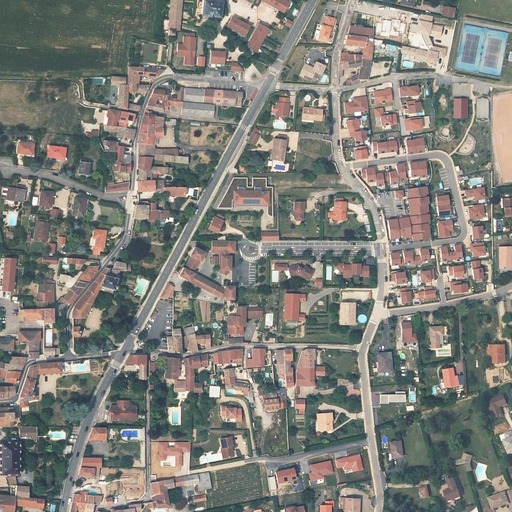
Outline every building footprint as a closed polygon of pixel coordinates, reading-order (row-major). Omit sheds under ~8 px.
[(276,0),(260,0),(260,3),(282,15),(287,6),(276,0)] [(419,0),(406,0),(405,6),(418,8),(419,0)] [(170,1),(169,8),(167,40),(174,41),(174,34),(179,34),(179,25),(180,2),(170,1)] [(221,4),(202,2),(200,18),(219,20),(221,4)] [(447,10),(447,18),(455,19),(456,11),(447,10)] [(318,40),(326,43),(328,36),(330,30),(331,30),(334,20),(326,18),(324,28),(321,27),(318,40)] [(248,29),(231,19),(226,29),(243,38),(248,29)] [(290,27),(293,22),(287,19),(284,24),(290,27)] [(425,32),(424,35),(430,37),(441,40),(444,30),(434,27),(434,26),(423,23),(420,31),(425,32)] [(266,32),(257,27),(245,49),(254,54),(266,32)] [(351,36),(365,39),(370,40),(372,40),(374,30),(352,27),(351,36)] [(226,29),(225,30),(242,40),(243,38),(226,29)] [(256,55),(268,33),(266,31),(254,54),(256,55)] [(346,45),(366,49),(367,44),(364,44),(365,39),(351,36),(348,36),(346,45)] [(195,49),(195,41),(184,41),(183,48),(178,48),(178,55),(186,56),(185,60),(185,68),(193,69),(195,54),(192,54),(193,49),(195,49)] [(369,45),(367,44),(366,49),(365,56),(355,57),(356,64),(364,62),(374,64),(375,59),(376,44),(375,44),(374,46),(369,45)] [(415,55),(415,59),(434,62),(435,58),(443,59),(445,49),(433,47),(432,52),(405,47),(404,53),(415,55)] [(223,55),(210,54),(209,65),(222,66),(223,55)] [(342,58),(341,67),(356,64),(355,57),(349,58),(349,56),(343,56),(342,58)] [(362,69),(364,62),(356,64),(341,67),(341,82),(345,82),(344,73),(362,70),(362,69)] [(374,64),(364,62),(362,69),(362,70),(360,79),(359,81),(368,82),(370,76),(371,71),(373,71),(374,64)] [(232,65),(232,73),(242,74),(242,72),(239,69),(237,66),(232,65)] [(311,71),(303,67),(297,78),(301,81),(303,78),(310,81),(313,75),(319,78),(323,70),(314,66),(311,71)] [(126,88),(136,88),(137,79),(147,80),(151,80),(152,82),(153,81),(164,72),(127,71),(126,81),(126,88)] [(117,111),(124,112),(125,106),(125,95),(132,96),(133,94),(145,95),(148,89),(136,88),(126,88),(126,81),(110,81),(110,87),(118,88),(117,109),(117,111)] [(417,85),(399,86),(399,97),(418,96),(417,85)] [(162,102),(166,102),(166,92),(164,92),(163,88),(159,88),(156,93),(154,92),(150,101),(162,102)] [(197,90),(182,89),(181,103),(182,103),(191,104),(203,105),(203,91),(197,90)] [(390,89),(372,91),(374,104),(392,102),(390,89)] [(234,93),(203,91),(203,105),(214,106),(234,108),(234,93)] [(352,101),(344,102),(345,113),(368,111),(366,96),(352,97),(352,101)] [(467,119),(467,98),(453,98),(453,119),(467,119)] [(276,104),(274,118),(284,119),(285,112),(286,112),(287,105),(286,105),(287,100),(278,99),(277,104),(276,104)] [(402,114),(421,112),(419,100),(401,102),(402,114)] [(191,104),(182,103),(180,117),(190,117),(191,104)] [(203,105),(191,104),(190,117),(212,119),(214,106),(203,105)] [(376,126),(396,124),(396,113),(383,114),(383,108),(374,108),(376,126)] [(106,128),(114,129),(116,130),(117,115),(106,113),(105,120),(106,120),(106,128)] [(320,115),(301,113),(301,124),(311,125),(312,122),(319,122),(320,115)] [(118,130),(131,132),(133,117),(119,115),(118,130)] [(144,115),(142,126),(152,125),(152,119),(149,118),(149,115),(144,115)] [(429,116),(421,117),(421,125),(429,124),(429,116)] [(405,130),(421,129),(420,117),(404,118),(405,130)] [(357,118),(346,120),(348,137),(353,136),(354,144),(362,143),(362,141),(366,140),(365,130),(358,131),(357,118)] [(152,119),(152,125),(151,134),(148,148),(140,147),(140,151),(142,151),(142,154),(143,154),(143,156),(149,157),(161,158),(162,153),(154,152),(154,148),(157,148),(157,142),(163,142),(163,120),(152,119)] [(142,126),(139,134),(151,134),(152,125),(142,126)] [(125,136),(134,138),(135,132),(131,132),(118,130),(116,130),(114,129),(114,134),(118,134),(118,138),(124,140),(125,136)] [(255,145),(260,136),(253,132),(248,142),(255,145)] [(151,134),(139,134),(138,147),(140,147),(148,148),(151,134)] [(406,155),(424,152),(422,138),(404,140),(406,155)] [(376,150),(377,154),(396,151),(394,139),(371,143),(373,151),(376,150)] [(273,141),(271,153),(270,161),(279,162),(281,150),(283,151),(284,142),(275,141),(273,141)] [(16,145),(15,155),(30,157),(31,147),(16,145)] [(356,146),(356,150),(353,150),(354,159),(367,159),(366,145),(356,146)] [(103,154),(112,155),(113,151),(113,148),(110,148),(109,146),(106,146),(106,147),(103,147),(102,152),(103,154)] [(47,149),(46,159),(62,161),(63,151),(47,149)] [(113,151),(112,155),(111,163),(123,164),(124,151),(113,151)] [(148,174),(148,168),(149,163),(149,157),(143,156),(143,154),(142,154),(142,151),(140,151),(139,151),(138,152),(137,173),(138,173),(148,174)] [(149,157),(149,163),(164,164),(164,160),(164,153),(162,153),(161,158),(149,157)] [(176,154),(164,153),(164,160),(174,161),(176,161),(176,154)] [(424,161),(408,162),(409,177),(425,176),(424,161)] [(77,176),(87,178),(88,166),(87,166),(88,164),(80,163),(79,165),(77,176)] [(110,172),(125,175),(130,176),(131,164),(123,164),(111,163),(110,172)] [(394,164),(395,171),(387,171),(388,185),(398,184),(397,181),(405,180),(403,164),(394,164)] [(373,167),(360,169),(362,178),(365,178),(366,182),(374,181),(375,186),(383,185),(381,172),(374,173),(373,167)] [(152,169),(151,174),(153,175),(164,176),(173,178),(174,173),(168,172),(168,171),(168,170),(167,169),(164,169),(164,171),(152,169)] [(138,173),(138,185),(147,185),(147,180),(153,180),(153,175),(151,174),(148,174),(138,173)] [(233,204),(233,207),(265,207),(265,204),(270,204),(270,190),(263,190),(263,181),(250,181),(250,190),(244,190),(244,181),(231,181),(226,190),(229,190),(229,195),(228,195),(228,203),(231,203),(231,204),(233,204)] [(112,186),(102,188),(101,194),(129,191),(129,185),(112,186)] [(161,195),(161,191),(154,191),(154,185),(147,185),(138,185),(137,185),(137,195),(161,195)] [(409,217),(387,219),(389,240),(399,239),(399,241),(430,238),(426,186),(406,188),(409,217)] [(465,197),(473,197),(473,200),(484,200),(483,188),(465,189),(465,197)] [(23,192),(15,191),(1,189),(0,197),(0,198),(5,199),(4,201),(22,204),(23,192)] [(161,191),(161,195),(163,195),(164,200),(181,199),(181,190),(171,191),(165,191),(164,191),(161,191)] [(403,197),(402,190),(394,191),(395,198),(403,197)] [(39,194),(38,201),(40,202),(39,208),(49,209),(50,195),(39,194)] [(435,196),(437,216),(450,215),(447,194),(435,196)] [(505,207),(505,217),(511,216),(511,198),(504,199),(501,199),(502,207),(505,207)] [(71,218),(82,220),(84,202),(73,201),(71,218)] [(339,204),(339,201),(336,201),(336,204),(335,204),(335,212),(334,212),(334,215),(329,215),(329,220),(334,220),(334,221),(340,221),(342,223),(345,223),(345,215),(346,214),(346,204),(343,204),(339,204)] [(303,216),(302,214),(302,213),(304,213),(304,204),(294,204),(294,213),(291,215),(294,219),(294,221),(296,223),(301,223),(303,221),(303,216)] [(468,206),(468,219),(484,218),(483,205),(468,206)] [(160,222),(160,215),(156,214),(155,207),(138,206),(137,206),(136,207),(136,208),(135,217),(134,225),(157,222),(160,222)] [(51,217),(62,218),(63,210),(52,209),(51,217)] [(207,231),(216,236),(221,225),(212,220),(207,231)] [(450,231),(452,231),(452,220),(437,221),(438,237),(450,236),(450,231)] [(32,224),(30,242),(42,243),(44,225),(32,224)] [(471,239),(483,238),(482,226),(471,226),(471,239)] [(278,231),(261,231),(261,241),(278,241),(278,231)] [(93,249),(92,256),(99,256),(99,252),(102,252),(102,249),(104,249),(105,234),(93,233),(93,241),(96,241),(95,248),(93,249)] [(65,245),(66,237),(58,236),(57,243),(65,245)] [(469,243),(470,257),(484,256),(484,242),(469,243)] [(222,275),(228,279),(230,273),(233,273),(232,260),(230,260),(230,256),(232,256),(232,244),(213,244),(213,257),(221,257),(222,275)] [(446,246),(438,247),(440,261),(461,259),(459,244),(452,245),(453,250),(446,251),(446,246)] [(46,246),(45,255),(52,255),(53,247),(46,246)] [(508,254),(510,254),(511,254),(511,246),(498,247),(499,268),(508,268),(508,254)] [(410,250),(388,253),(390,267),(404,265),(404,263),(410,262),(410,265),(421,264),(421,262),(429,261),(427,248),(418,249),(418,256),(411,256),(410,250)] [(220,297),(225,300),(225,302),(235,302),(235,289),(225,289),(225,291),(218,288),(217,289),(215,288),(216,286),(193,274),(199,263),(201,264),(205,255),(193,249),(188,258),(190,258),(184,270),(182,269),(178,277),(212,294),(212,293),(214,294),(214,295),(220,298),(220,297)] [(16,258),(3,257),(0,291),(13,292),(16,258)] [(470,261),(473,282),(483,281),(480,260),(470,261)] [(113,269),(120,270),(132,270),(132,265),(116,262),(113,269)] [(347,275),(347,278),(352,278),(352,276),(360,276),(360,278),(369,277),(368,268),(361,268),(360,266),(352,265),(352,267),(344,267),(344,266),(337,266),(337,270),(340,274),(343,274),(343,275),(347,275)] [(463,276),(462,265),(447,266),(448,275),(453,275),(453,277),(463,276)] [(280,267),(280,272),(289,272),(290,277),(295,276),(296,278),(300,277),(308,281),(312,273),(307,271),(308,270),(304,268),(302,271),(299,269),(298,267),(288,270),(286,270),(286,267),(280,267)] [(120,270),(113,269),(106,268),(100,275),(91,287),(75,307),(73,310),(72,316),(85,313),(104,289),(116,292),(117,289),(121,290),(123,279),(118,278),(120,270)] [(88,269),(78,282),(89,281),(97,272),(97,268),(88,269)] [(419,271),(419,283),(430,282),(430,270),(419,271)] [(390,282),(395,281),(395,284),(405,283),(404,272),(390,273),(390,282)] [(458,280),(449,282),(452,295),(468,291),(466,283),(459,284),(458,280)] [(89,281),(78,282),(76,281),(69,290),(76,297),(80,292),(89,281)] [(173,287),(168,284),(167,284),(160,298),(167,299),(173,287)] [(423,287),(423,290),(417,292),(419,300),(434,297),(432,285),(423,287)] [(37,304),(42,305),(46,305),(52,305),(52,287),(51,287),(45,287),(38,288),(36,304),(37,304)] [(400,302),(410,302),(410,287),(399,288),(400,302)] [(71,303),(76,297),(69,290),(62,300),(61,299),(56,305),(63,306),(67,308),(68,306),(71,303)] [(287,295),(287,321),(306,321),(306,316),(300,316),(300,303),(306,303),(306,295),(287,295)] [(357,303),(342,303),(343,324),(358,324),(357,303)] [(44,309),(44,313),(44,322),(44,327),(47,327),(47,325),(53,325),(53,312),(46,312),(46,305),(42,305),(37,304),(37,308),(44,309)] [(229,319),(229,335),(240,335),(240,337),(243,337),(243,319),(246,319),(246,309),(237,309),(237,319),(229,319)] [(246,309),(246,319),(260,320),(260,309),(246,309)] [(44,313),(37,313),(34,313),(20,312),(20,321),(44,322),(44,313)] [(402,325),(402,336),(411,336),(410,324),(402,325)] [(430,330),(426,331),(430,348),(447,345),(443,328),(430,330)] [(82,330),(72,330),(72,341),(83,340),(83,338),(85,337),(86,336),(86,335),(86,334),(85,334),(85,333),(85,332),(82,332),(82,330)] [(197,345),(196,338),(194,330),(187,331),(191,353),(198,352),(197,345)] [(182,331),(174,331),(174,339),(168,339),(168,351),(168,353),(176,354),(176,352),(181,352),(182,331)] [(20,343),(28,343),(38,343),(38,335),(20,335),(20,343)] [(209,336),(196,338),(197,345),(204,344),(205,350),(212,349),(209,336)] [(0,350),(12,351),(12,342),(10,342),(10,341),(9,339),(5,339),(4,340),(4,342),(0,342),(0,350)] [(39,356),(38,343),(28,343),(28,359),(32,359),(37,358),(38,358),(38,357),(39,356)] [(490,345),(491,354),(492,354),(492,362),(504,362),(503,344),(490,345)] [(253,360),(247,361),(247,368),(264,366),(263,356),(266,355),(265,350),(253,351),(253,360)] [(230,363),(241,362),(241,351),(228,352),(230,363)] [(292,371),(293,368),(291,368),(290,361),(292,361),(292,351),(284,351),(284,354),(285,364),(285,375),(292,374),(292,371)] [(301,353),(295,371),(312,371),(312,375),(315,375),(323,375),(322,368),(312,368),(313,352),(305,351),(304,353),(301,353)] [(230,363),(228,352),(223,353),(220,354),(221,364),(222,364),(230,363)] [(285,364),(284,354),(276,353),(277,365),(285,364)] [(376,369),(376,373),(390,372),(389,354),(377,355),(378,369),(376,369)] [(130,357),(124,370),(139,368),(139,380),(145,380),(145,355),(130,357)] [(10,358),(10,367),(22,367),(24,364),(26,359),(27,357),(10,358)] [(185,378),(194,378),(194,369),(208,368),(208,357),(184,359),(185,378)] [(166,380),(174,380),(176,381),(177,359),(167,358),(166,380)] [(3,371),(7,373),(20,373),(21,370),(22,367),(10,367),(10,368),(8,368),(8,362),(4,361),(3,371)] [(37,399),(36,393),(32,393),(38,376),(65,374),(64,362),(50,364),(44,364),(34,366),(32,367),(31,369),(28,378),(23,392),(21,397),(21,401),(22,401),(22,405),(22,408),(31,407),(31,400),(37,399)] [(221,364),(214,364),(214,375),(214,376),(223,375),(223,370),(222,364),(221,364)] [(445,378),(447,388),(456,386),(452,367),(441,370),(443,379),(445,378)] [(248,392),(248,385),(235,383),(234,369),(223,370),(223,375),(225,390),(235,389),(248,392)] [(296,373),(295,386),(296,393),(299,393),(299,386),(313,386),(313,379),(314,376),(317,377),(315,375),(312,375),(312,371),(295,371),(296,373)] [(194,378),(185,378),(185,384),(174,384),(175,393),(193,392),(194,378)] [(214,380),(209,380),(209,387),(209,388),(211,388),(220,389),(219,387),(215,387),(214,380)] [(15,387),(4,387),(3,397),(5,397),(9,397),(16,394),(15,387)] [(220,389),(211,388),(212,397),(220,396),(220,389)] [(380,394),(380,402),(404,402),(404,391),(395,391),(395,394),(380,394)] [(265,409),(283,408),(282,399),(286,399),(286,393),(264,394),(265,409)] [(501,407),(507,405),(504,394),(486,400),(492,419),(503,415),(501,407)] [(295,401),(296,408),(299,408),(305,408),(304,400),(295,401)] [(13,412),(13,406),(4,406),(4,408),(0,408),(0,427),(5,427),(5,429),(14,428),(14,423),(17,422),(19,421),(21,419),(21,416),(20,414),(17,412),(13,412)] [(116,420),(116,428),(145,429),(145,422),(139,422),(139,413),(131,413),(131,407),(120,407),(120,414),(114,414),(112,418),(116,420)] [(225,408),(225,416),(229,416),(229,419),(238,419),(238,410),(233,410),(233,408),(225,408)] [(316,422),(316,432),(331,431),(330,421),(331,421),(331,414),(316,415),(317,422),(316,422)] [(54,417),(54,427),(67,427),(67,417),(56,417),(54,417)] [(43,426),(38,426),(24,426),(25,430),(23,430),(23,437),(32,437),(32,440),(38,440),(38,436),(41,436),(42,436),(42,431),(44,431),(43,426)] [(109,444),(109,434),(95,433),(90,443),(109,444)] [(221,454),(223,453),(225,459),(233,457),(232,452),(231,452),(230,449),(231,448),(231,447),(232,447),(230,438),(220,440),(222,448),(220,449),(221,454)] [(22,442),(18,442),(16,443),(12,443),(12,455),(22,455),(22,442)] [(1,455),(1,456),(12,455),(12,443),(1,443),(1,455)] [(388,444),(391,460),(400,458),(398,443),(388,444)] [(72,456),(77,444),(70,444),(64,444),(62,456),(72,456)] [(1,475),(9,475),(12,475),(12,455),(1,456),(0,475),(1,475)] [(12,475),(9,475),(9,486),(19,485),(17,475),(22,474),(22,455),(12,455),(12,475)] [(456,468),(465,466),(468,465),(470,465),(473,459),(465,456),(462,462),(455,464),(456,468)] [(94,469),(84,468),(80,468),(78,475),(93,477),(93,476),(94,469)] [(98,477),(98,468),(84,468),(94,469),(93,476),(98,477)] [(145,505),(146,511),(167,507),(164,490),(182,486),(182,485),(198,482),(200,490),(204,489),(202,481),(201,477),(204,477),(204,473),(149,485),(151,492),(152,493),(152,494),(152,495),(151,497),(152,504),(145,505)] [(9,475),(1,475),(1,486),(7,486),(9,486),(9,475)] [(459,497),(453,479),(447,480),(449,489),(443,491),(446,502),(459,497)] [(7,494),(18,494),(19,485),(9,486),(7,486),(7,494)] [(19,485),(18,494),(20,495),(26,496),(26,486),(19,485)] [(418,487),(420,491),(423,490),(425,498),(430,497),(427,485),(418,487)] [(511,486),(509,488),(511,491),(489,499),(493,511),(510,504),(511,510),(511,486)] [(74,495),(73,502),(79,503),(77,511),(89,511),(90,503),(109,503),(110,490),(102,490),(91,490),(91,496),(78,496),(74,495)] [(7,494),(5,494),(4,511),(15,511),(17,504),(18,494),(7,494)] [(43,499),(31,497),(26,496),(20,495),(18,494),(17,504),(23,505),(27,506),(42,508),(43,499)] [(342,498),(341,507),(345,507),(345,511),(359,511),(360,509),(357,509),(358,498),(342,498)] [(77,511),(79,503),(73,502),(70,511),(77,511)]
